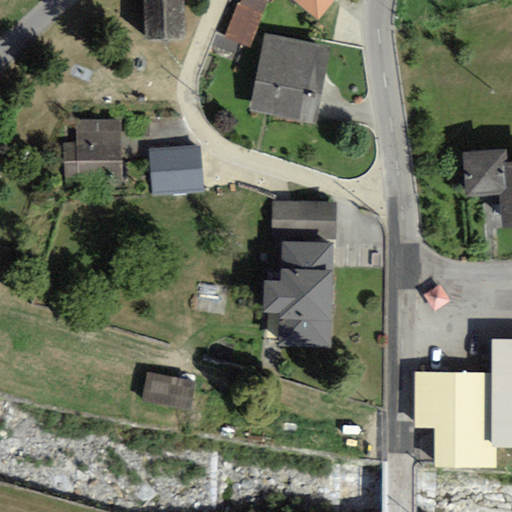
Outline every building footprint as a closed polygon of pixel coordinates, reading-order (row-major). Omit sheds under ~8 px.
[(142,0),(144,41),(184,40),(182,0),(142,0)] [(251,48),(266,2),(260,0),(240,0),(237,3),(224,36),(224,37),(239,43),(251,48)] [(293,0),(318,21),(335,0),(293,0)] [(234,55),(239,43),(224,37),(224,36),(216,32),(211,46),(234,55)] [(329,47),(264,35),(250,111),(315,123),(329,47)] [(122,119),(74,120),(75,145),(63,145),(64,185),(123,184),(122,119)] [(200,145),(148,149),(151,198),(203,194),(200,145)] [(511,162),(508,163),(507,149),(463,153),(466,199),(499,196),(502,231),(511,229),(511,162)] [(337,203),(272,201),(272,239),(336,240),(337,203)] [(334,244),(282,242),(280,281),(265,280),(264,314),(279,314),(278,347),(330,349),(334,244)] [(497,448),(511,448),(511,340),(491,340),(491,374),(491,448),(497,448)] [(196,383),(146,372),(140,400),(190,411),(196,383)] [(491,374),(415,373),(416,429),(435,429),(433,467),(496,470),(497,448),(491,448),(491,374)]
